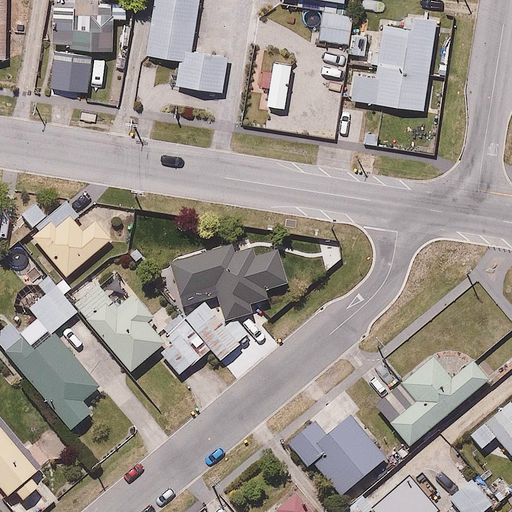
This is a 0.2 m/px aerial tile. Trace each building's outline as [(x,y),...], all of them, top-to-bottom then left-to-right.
[(154,0),(147,51),(183,57),(179,84),(223,91),(229,52),(195,47),(202,0),(154,0)] [(451,0),(422,0),(422,9),(449,13),(451,0)] [(93,71),(92,49),(118,49),(118,1),(53,1),(54,72),(93,71)] [(343,16),(343,12),(322,9),(319,35),(300,33),(299,39),(282,37),(280,48),(258,45),(255,72),(293,76),(292,89),(301,90),(299,100),(326,103),(333,38),(350,40),(353,17),(343,16)] [(411,25),(384,22),(378,72),(358,69),(355,96),(427,106),(439,16),(412,12),(411,25)] [(369,33),(353,32),(350,59),(366,61),(369,33)] [(80,220),(72,210),(36,239),(65,275),(119,232),(98,205),(80,220)] [(183,302),(214,293),(222,319),(252,310),(250,301),(266,296),(263,289),(287,282),(275,244),(256,250),(254,244),(234,250),(231,241),(170,260),(183,302)] [(146,316),(151,312),(118,270),(76,302),(128,370),(157,348),(165,342),(146,316)] [(77,315),(47,274),(36,282),(44,293),(0,324),(0,344),(63,432),(93,410),(82,395),(95,385),(56,331),(77,315)] [(224,325),(205,300),(183,316),(189,324),(165,342),(157,348),(176,373),(211,347),(219,358),(251,334),(236,315),(224,325)] [(389,420),(406,442),(489,377),(482,366),(474,359),(462,353),(449,351),(435,354),(403,378),(418,397),(389,420)] [(494,437),(509,456),(511,453),(511,399),(509,396),(464,432),(478,450),(494,437)] [(324,432),(310,415),(285,437),(309,464),(313,460),(341,493),(388,453),(350,409),(324,432)] [(39,484),(31,473),(40,466),(0,413),(0,488),(4,494),(14,487),(22,498),(39,484)] [(441,511),(405,469),(359,509),(362,511),(441,511)] [(469,476),(446,495),(460,511),(473,511),(489,499),(469,476)] [(314,511),(294,487),(264,511),(314,511)]
